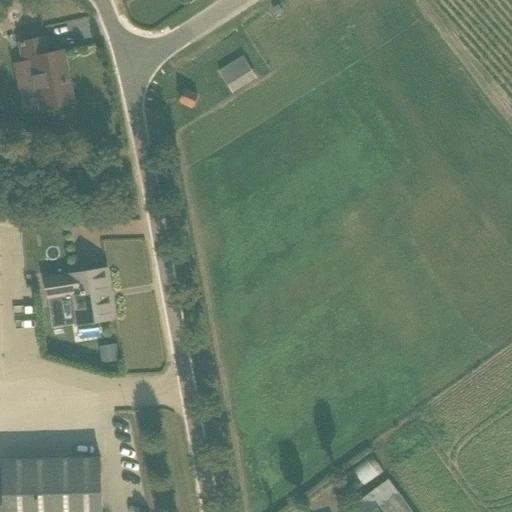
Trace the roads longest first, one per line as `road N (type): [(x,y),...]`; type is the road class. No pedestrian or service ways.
road 1 (unclassified): [(208,511),(125,65)]
road 2 (unclassified): [(125,65),(233,0)]
